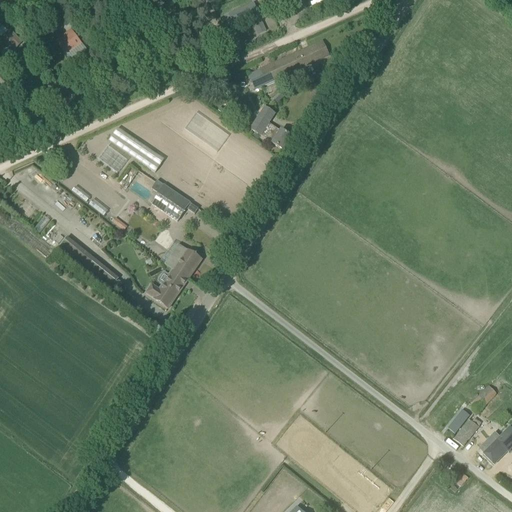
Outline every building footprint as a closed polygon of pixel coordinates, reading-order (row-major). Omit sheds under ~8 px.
[(257,12),(254,4),(229,15),(233,23),(257,12)] [(10,31),(0,40),(0,46),(4,50),(9,45),(15,51),(22,43),(10,31)] [(64,54),(64,55),(80,43),(71,32),(62,39),(59,36),(55,39),(65,53),(64,54)] [(126,45),(134,59),(151,49),(144,36),(126,45)] [(322,42),(242,79),(249,94),(329,57),(322,42)] [(60,83),(43,99),(46,103),(48,101),(53,107),(51,108),(55,112),(69,98),(63,91),(65,89),(60,83)] [(6,95),(2,98),(7,104),(11,101),(6,95)] [(250,132),(284,152),(292,139),(268,124),(274,115),(264,109),(250,132)] [(154,174),(163,160),(116,129),(107,142),(154,174)] [(158,194),(151,205),(178,223),(190,204),(157,182),(152,190),(158,194)] [(88,207),(103,216),(107,210),(92,200),(88,207)] [(96,277),(111,289),(112,289),(116,292),(123,284),(118,280),(119,279),(68,239),(57,252),(93,281),(96,277)] [(190,275),(200,261),(178,246),(165,266),(173,272),(174,273),(177,267),(190,275)] [(166,310),(190,275),(177,267),(174,273),(173,272),(161,291),(152,285),(146,295),(154,301),(166,310)] [(478,413),(496,396),(488,388),(470,405),(478,413)] [(454,435),(466,420),(460,415),(447,430),(454,435)] [(453,441),(462,448),(478,429),(468,421),(453,441)] [(481,457),(492,468),(507,451),(508,453),(511,448),(511,429),(510,428),(499,439),(494,434),(477,452),(482,456),(481,457)] [(450,490),(455,494),(468,479),(461,472),(451,484),(453,486),(450,490)]
